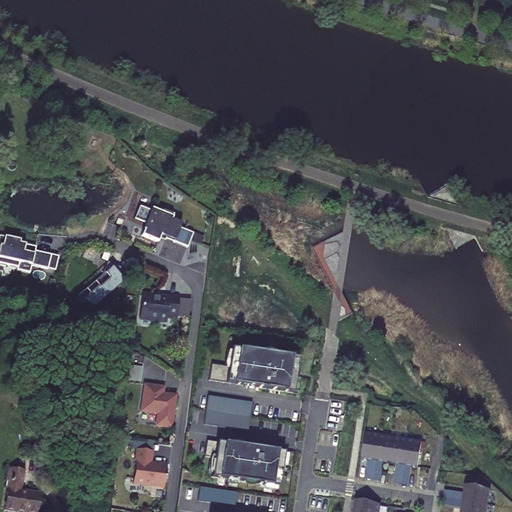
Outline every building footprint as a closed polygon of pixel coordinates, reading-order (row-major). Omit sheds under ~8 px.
[(139,207),(134,220),(147,225),(142,236),(158,243),(161,236),(166,238),(166,239),(175,243),(180,229),(182,224),(172,220),(174,215),(163,211),(162,214),(151,209),(150,211),(139,207)] [(193,234),(180,229),(175,243),(188,248),(193,234)] [(19,241),(0,236),(0,263),(17,268),(18,268),(19,263),(31,265),(47,269),(51,255),(34,251),(35,247),(19,244),(19,241)] [(102,276),(76,298),(84,302),(87,300),(93,307),(119,286),(116,282),(118,275),(121,268),(107,262),(102,276)] [(116,282),(119,286),(124,282),(118,275),(116,282)] [(178,299),(141,296),(139,319),(156,321),(156,319),(166,320),(167,316),(176,317),(178,299)] [(210,365),(208,381),(292,394),(297,359),(230,349),(227,368),(210,365)] [(141,368),(130,367),(128,380),(139,382),(141,368)] [(164,388),(144,385),(141,408),(144,413),(157,415),(156,424),(158,427),(171,428),(176,396),(166,395),(166,396),(163,395),(164,388)] [(252,402),(208,396),(205,411),(250,417),(252,402)] [(250,417),(205,411),(203,424),(248,431),(250,417)] [(365,434),(361,460),(375,462),(379,436),(365,434)] [(393,438),(379,436),(375,462),(389,464),(393,438)] [(407,440),(393,438),(389,464),(403,466),(407,440)] [(421,442),(407,440),(403,466),(418,468),(421,442)] [(214,458),(211,477),(278,487),(283,452),(206,441),(204,457),(214,458)] [(152,454),(137,452),(133,484),(164,488),(167,465),(157,463),(156,464),(155,467),(150,466),(152,454)] [(371,461),(368,461),(365,480),(372,481),(374,469),(370,468),(371,461)] [(378,469),(374,469),(372,481),(380,483),(382,463),(380,462),(378,469)] [(399,465),(396,465),(393,485),(400,486),(402,473),(398,472),(399,465)] [(407,473),(402,473),(400,486),(408,487),(411,467),(408,466),(407,473)] [(23,470),(8,468),(5,488),(7,489),(3,510),(15,511),(37,511),(40,494),(20,490),(23,470)] [(234,506),(236,493),(200,487),(197,501),(234,506)] [(489,491),(464,487),(462,497),(462,501),(487,505),(489,491)] [(462,497),(463,494),(444,492),(443,499),(455,500),(455,496),(462,497)] [(443,499),(442,506),(461,509),(461,506),(454,505),(455,500),(443,499)] [(486,511),(487,505),(462,501),(461,506),(461,509),(460,511),(486,511)] [(379,511),(380,505),(355,502),(353,511),(379,511)]
